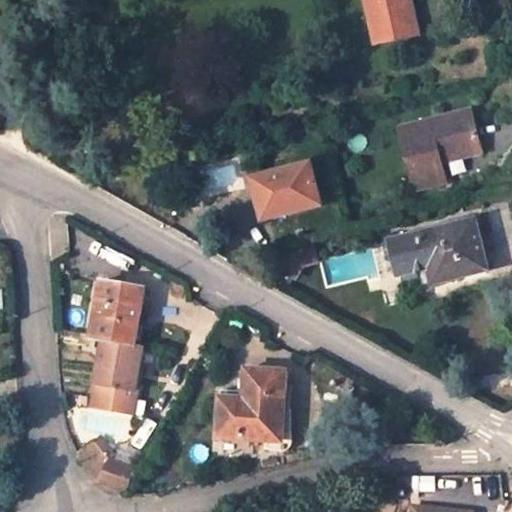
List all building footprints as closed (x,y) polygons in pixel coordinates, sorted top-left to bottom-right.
[(366,0),(376,44),(419,35),(412,0),(366,0)] [(446,180),(442,162),(439,150),(478,139),(469,107),(399,126),(415,188),(446,180)] [(439,150),(442,162),(481,151),(478,139),(439,150)] [(310,163),(253,180),(263,219),(321,203),(310,163)] [(476,222),(395,241),(397,249),(394,259),(402,268),(404,275),(432,268),(435,280),(488,267),(476,222)] [(284,252),(275,267),(298,281),(308,266),(320,263),(316,244),(284,252)] [(146,290),(100,283),(92,336),(99,337),(90,406),(134,412),(143,342),(138,341),(146,290)] [(287,373),(248,370),(247,393),(223,392),(221,439),(283,442),(287,373)] [(88,468),(89,469),(97,456),(106,461),(113,452),(101,439),(80,453),(84,460),(88,468)] [(113,452),(106,461),(96,479),(98,482),(123,492),(138,465),(113,452)] [(94,477),(96,479),(106,461),(97,456),(89,469),(94,477)]
